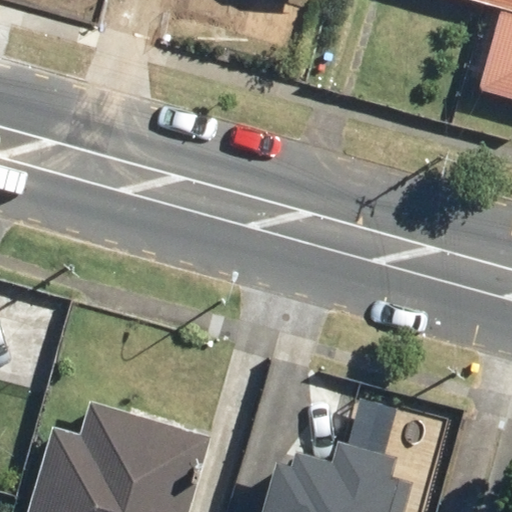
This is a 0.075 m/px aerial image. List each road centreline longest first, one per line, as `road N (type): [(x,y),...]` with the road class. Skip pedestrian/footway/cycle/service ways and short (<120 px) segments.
road 1 (secondary): [(95,167),(511,286)]
road 2 (secondary): [(0,90),(50,105),(95,167)]
